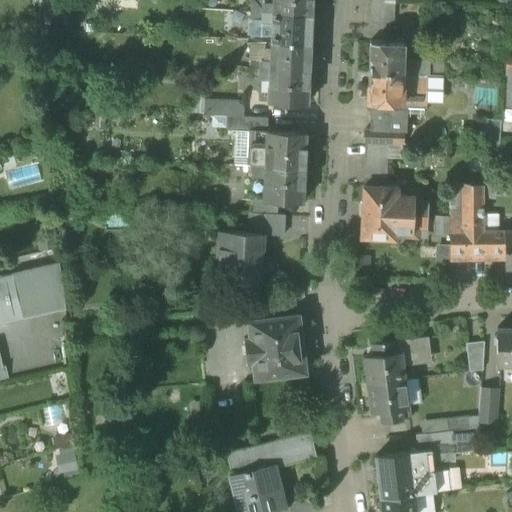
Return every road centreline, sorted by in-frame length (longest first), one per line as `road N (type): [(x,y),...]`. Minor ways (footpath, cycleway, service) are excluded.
road 1 (residential): [(333,299),(343,0)]
road 2 (unknown): [(333,299),(72,329)]
road 3 (residential): [(347,511),(333,299)]
road 4 (residential): [(333,299),(511,301)]
